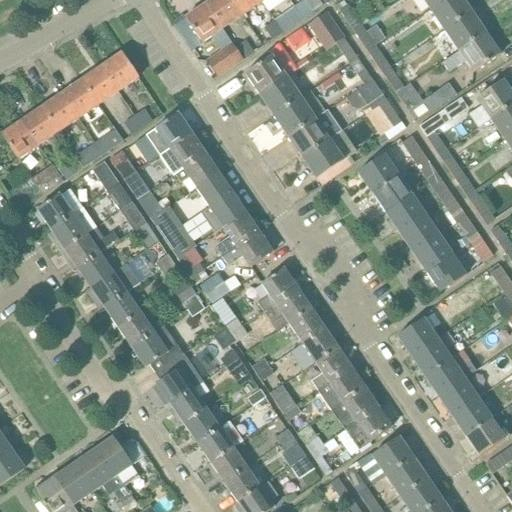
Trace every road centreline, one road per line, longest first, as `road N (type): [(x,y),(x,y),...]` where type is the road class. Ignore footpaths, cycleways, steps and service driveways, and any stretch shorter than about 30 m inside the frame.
road 1 (residential): [(482,511),(356,323),(353,292),(321,241),(298,235),(141,0)]
road 2 (residential): [(203,511),(133,409),(102,383),(37,279)]
road 3 (residential): [(0,61),(111,0)]
